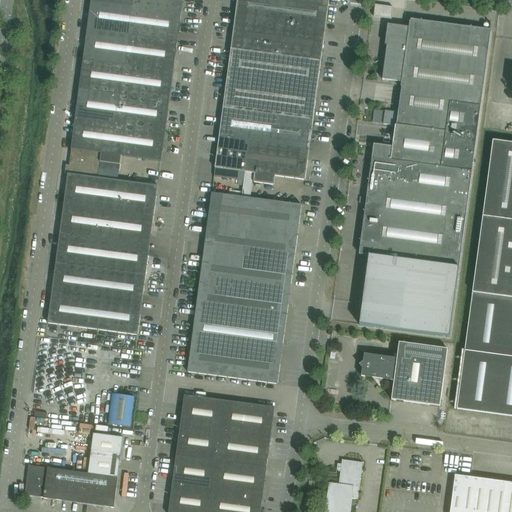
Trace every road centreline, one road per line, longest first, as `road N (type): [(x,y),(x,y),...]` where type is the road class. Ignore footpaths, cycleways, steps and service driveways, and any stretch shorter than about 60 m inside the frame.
road 1 (unclassified): [(138,511),(208,0)]
road 2 (unclassified): [(9,511),(70,0)]
road 3 (unclassified): [(300,423),(359,0)]
road 4 (unclassified): [(300,423),(511,449)]
road 5 (unknown): [(32,329),(161,358)]
